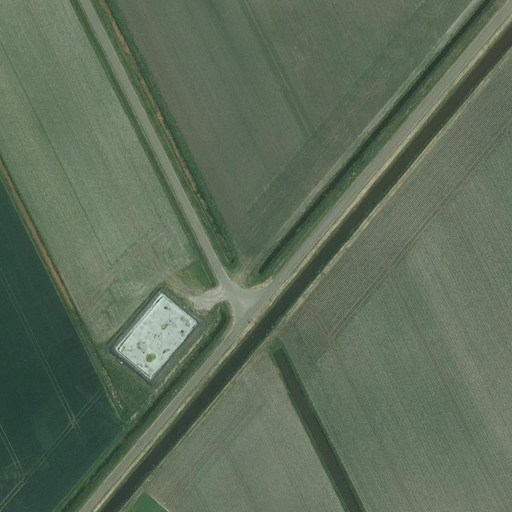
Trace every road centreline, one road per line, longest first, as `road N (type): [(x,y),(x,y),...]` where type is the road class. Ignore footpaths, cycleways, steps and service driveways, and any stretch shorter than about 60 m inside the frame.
road 1 (unclassified): [(251,312),(511,3)]
road 2 (unclassified): [(251,312),(90,0)]
road 3 (unclassified): [(84,511),(251,312)]
